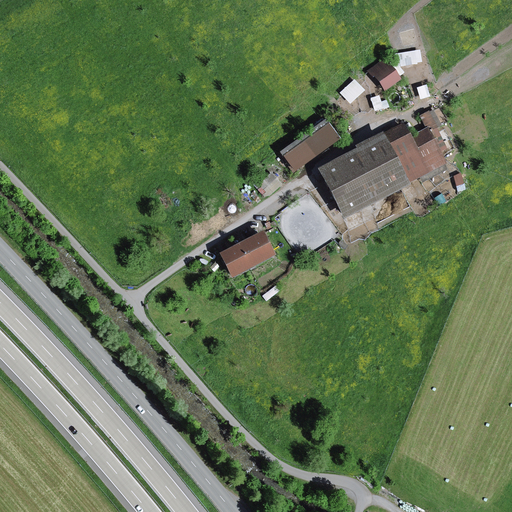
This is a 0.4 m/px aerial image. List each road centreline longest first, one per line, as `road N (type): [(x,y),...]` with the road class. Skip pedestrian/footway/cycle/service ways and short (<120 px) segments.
road 1 (primary): [(0,249),(232,511)]
road 2 (motorway): [(187,511),(0,301)]
road 3 (motorway): [(0,345),(148,511)]
road 4 (track): [(0,165),(127,301)]
